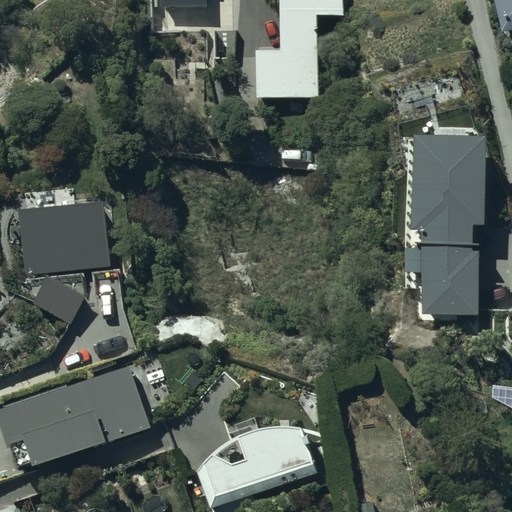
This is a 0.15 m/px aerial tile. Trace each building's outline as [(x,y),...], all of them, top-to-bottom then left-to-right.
[(207,7),(206,0),(163,0),(163,8),(207,7)] [(284,48),(255,48),(255,90),(315,90),(314,8),(337,8),(337,0),(276,0),(277,7),(284,7),(284,48)] [(370,0),(379,36),(449,20),(443,0),(370,0)] [(511,0),(492,0),(503,37),(511,34),(511,0)] [(481,221),(481,140),(417,140),(417,225),(424,225),(424,306),(476,306),(476,251),(467,251),(467,221),(481,221)] [(312,228),(289,232),(283,198),(243,206),(228,209),(226,200),(193,206),(196,224),(181,226),(194,301),(216,297),(217,301),(322,282),(312,228)] [(71,323),(87,293),(84,269),(111,267),(104,199),(19,207),(25,274),(43,273),(37,283),(42,286),(33,301),(71,323)] [(133,357),(0,400),(0,410),(21,475),(116,444),(113,436),(154,423),(133,357)] [(199,468),(212,507),(318,472),(303,425),(300,424),(297,424),(294,423),(292,423),(289,423),(286,423),(283,423),(280,423),(278,423),(275,423),(272,423),(269,424),(267,424),(264,425),(261,425),(258,426),(256,427),(253,427),(250,428),(248,429),(245,430),(243,431),(240,433),(238,434),(235,435),(233,436),(230,438),(228,439),(226,441),(223,443),(221,444),(219,446),(217,448),(215,450),(213,452),(211,454),(209,456),(207,458),(205,460),(204,462),(202,464),(200,466),(199,468)] [(21,511),(18,502),(0,508),(0,511),(21,511)]
